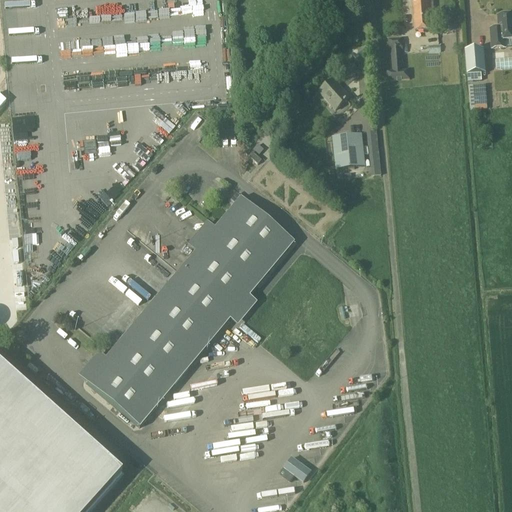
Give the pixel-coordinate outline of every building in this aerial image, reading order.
[(0,0),(0,118),(11,118),(9,87),(0,87),(0,53),(5,53),(4,33),(2,33),(0,4),(1,4),(0,0)] [(434,31),(432,1),(429,1),(428,0),(412,0),(415,32),(434,31)] [(498,29),(490,30),(491,50),(505,48),(505,42),(511,41),(511,15),(497,17),(498,29)] [(410,80),(409,70),(403,71),(401,50),(403,50),(402,39),(388,40),(389,51),(391,51),(392,72),(386,72),(387,82),(410,80)] [(485,74),(483,49),(465,51),(467,75),(485,74)] [(511,58),(496,59),(496,69),(511,68),(511,58)] [(319,93),(335,112),(349,99),(333,81),(319,93)] [(473,88),(473,110),(489,110),(489,100),(483,100),(483,96),(487,96),(487,93),(480,93),(480,97),(477,96),(477,88),(473,88)] [(35,124),(39,124),(39,115),(13,116),(14,135),(36,134),(35,124)] [(371,178),(380,177),(376,133),(367,134),(371,178)] [(365,167),(362,135),(332,138),(336,170),(365,167)] [(117,159),(124,161),(125,154),(119,152),(117,159)] [(248,157),(257,166),(261,162),(251,153),(248,157)] [(293,244),(240,199),(85,384),(139,429),(229,320),(248,298),(293,244)] [(0,511),(87,511),(122,474),(0,365),(0,511)] [(131,511),(150,511),(140,503),(131,511)]
